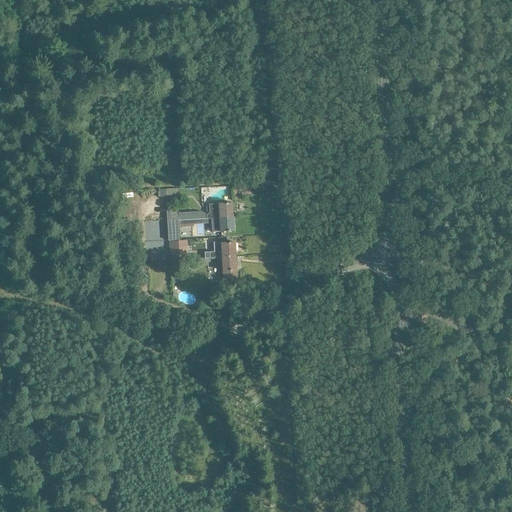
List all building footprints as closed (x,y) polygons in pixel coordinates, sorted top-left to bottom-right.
[(168,205),(178,201),(175,193),(165,196),(168,205)] [(201,212),(178,214),(179,221),(208,219),(211,219),(233,218),(232,203),(209,205),(209,213),(207,215),(201,212)] [(178,209),(166,210),(167,222),(179,221),(178,214),(178,209)] [(234,232),(233,218),(211,219),(212,226),(211,226),(212,234),(234,232)] [(208,224),(208,219),(179,221),(167,222),(168,233),(180,233),(180,228),(193,227),(193,225),(208,224)] [(171,261),(188,260),(187,241),(169,242),(170,261),(171,261)] [(214,252),(210,252),(210,253),(210,259),(217,258),(236,257),(235,242),(221,243),(221,242),(214,243),(214,252)] [(237,271),(236,257),(217,258),(217,265),(222,265),(223,280),(238,279),(237,271)] [(188,265),(188,260),(171,261),(172,275),(182,275),(181,265),(188,265)]
